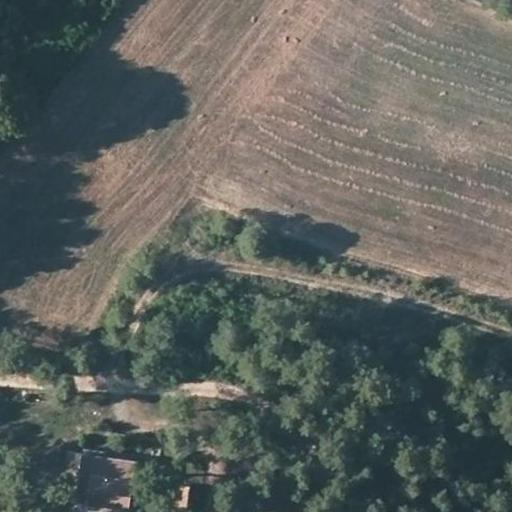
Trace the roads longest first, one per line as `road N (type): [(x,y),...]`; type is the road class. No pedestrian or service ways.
road 1 (track): [(117,381),(117,346),(171,286),(232,259),(511,339)]
road 2 (track): [(0,375),(214,384),(249,396),(299,439),(331,511)]
